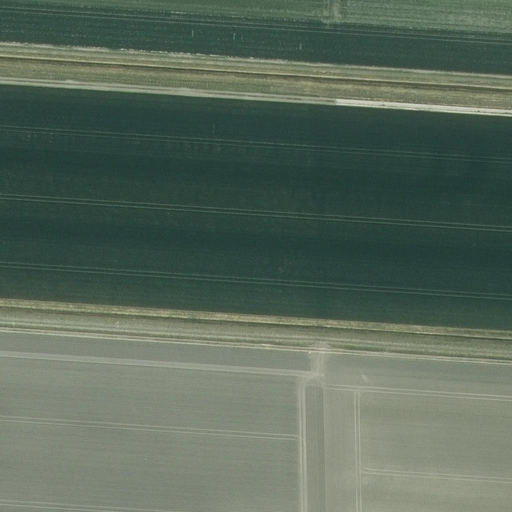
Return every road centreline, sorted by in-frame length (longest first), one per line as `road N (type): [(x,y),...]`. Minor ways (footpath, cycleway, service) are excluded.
road 1 (track): [(511,361),(0,326)]
road 2 (track): [(511,112),(0,79)]
road 3 (track): [(511,28),(90,0)]
